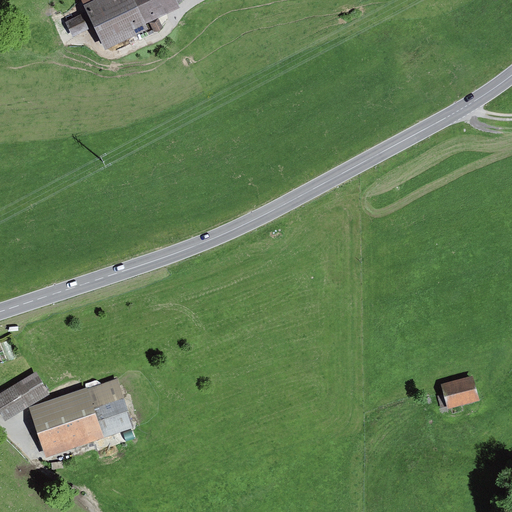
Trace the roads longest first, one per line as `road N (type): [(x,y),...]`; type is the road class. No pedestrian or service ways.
road 1 (primary): [(511,75),(249,222),(0,312)]
road 2 (track): [(89,34),(101,53),(124,52),(160,34),(194,0)]
